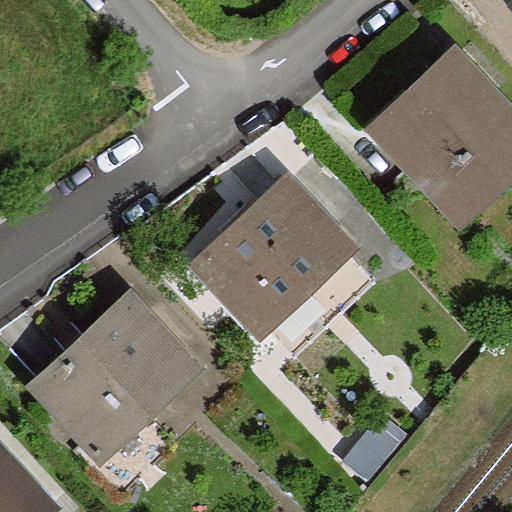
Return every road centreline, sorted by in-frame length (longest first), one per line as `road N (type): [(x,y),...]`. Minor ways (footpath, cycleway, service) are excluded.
road 1 (residential): [(0,274),(216,122)]
road 2 (residential): [(216,122),(371,0)]
road 3 (residential): [(216,122),(121,0)]
